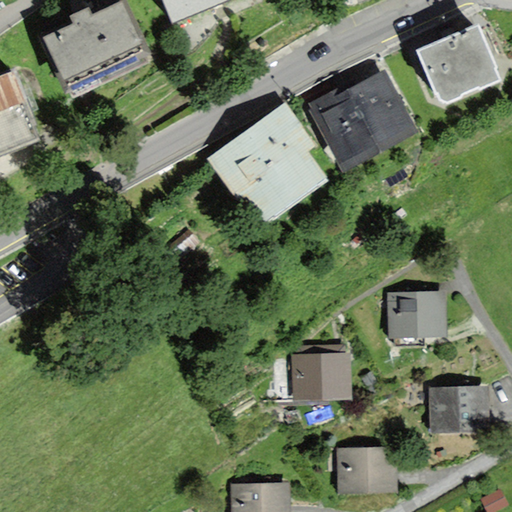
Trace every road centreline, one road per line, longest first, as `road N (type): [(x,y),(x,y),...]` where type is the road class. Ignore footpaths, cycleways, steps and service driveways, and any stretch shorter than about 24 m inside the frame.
road 1 (residential): [(0,236),(331,51),(449,0)]
road 2 (residential): [(398,511),(511,445)]
